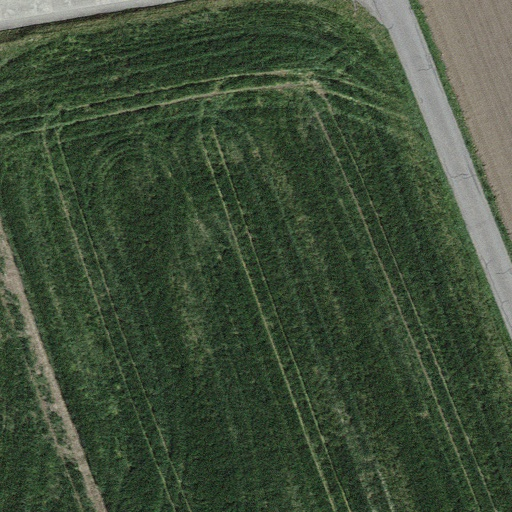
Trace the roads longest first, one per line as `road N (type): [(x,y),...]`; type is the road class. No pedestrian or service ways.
road 1 (unclassified): [(389,0),(511,328)]
road 2 (unclassified): [(157,0),(0,40)]
